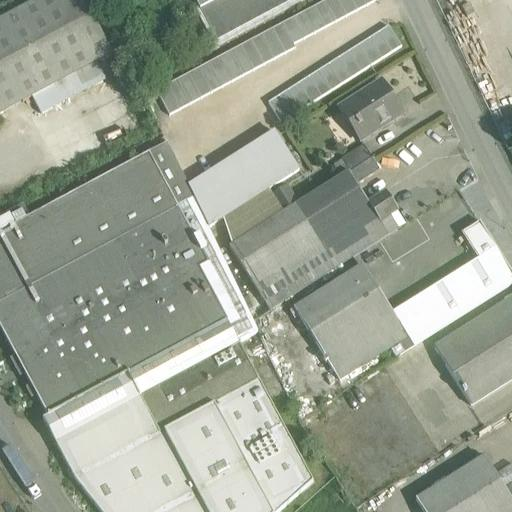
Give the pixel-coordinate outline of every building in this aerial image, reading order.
[(82,0),(43,0),(0,23),(0,116),(33,98),(97,64),(112,56),(82,0)] [(375,0),(329,0),(158,94),(171,117),(295,50),(293,48),(377,2),(375,0)] [(194,0),(218,44),(298,0),(194,0)] [(388,27),(267,105),(281,126),(402,49),(388,27)] [(33,98),(42,115),(107,81),(97,64),(33,98)] [(383,86),(341,111),(359,142),(401,116),(383,86)] [(122,94),(111,100),(128,135),(140,129),(122,94)] [(274,134),(189,188),(209,230),(299,172),(274,134)] [(258,334),(167,145),(142,159),(0,234),(0,328),(48,419),(43,421),(76,483),(98,511),(280,511),(313,483),(260,383),(239,344),(258,334)] [(365,146),(343,160),(351,173),(352,174),(373,160),(365,146)] [(373,160),(352,174),(351,173),(350,174),(358,187),(381,172),(373,160)] [(286,214),(230,250),(260,297),(325,256),(318,243),(371,209),(370,207),(358,187),(350,174),(297,207),(286,214)] [(288,194),(277,200),(286,214),(297,207),(288,194)] [(371,209),(318,243),(325,256),(260,297),(269,312),(398,231),(390,217),(396,213),(386,197),(370,207),(371,209)] [(22,212),(0,223),(0,234),(27,220),(22,212)] [(362,269),(295,311),(326,361),(324,362),(326,366),(329,364),(340,383),(407,341),(412,349),(511,286),(511,278),(480,227),(464,237),(480,262),(419,301),(423,308),(397,324),(362,269)] [(511,301),(435,351),(471,408),(511,381),(511,301)] [(257,344),(254,343),(252,344),(250,345),(248,347),(247,349),(247,350),(247,352),(248,354),(250,356),(251,357),(254,357),(256,357),(258,356),(260,354),(260,352),(261,350),(260,348),(260,347),(258,345),(257,344)] [(266,364),(264,364),(262,365),(261,366),(260,367),(259,369),(259,371),(259,373),(260,375),(262,377),(264,378),(266,378),(268,378),(270,377),(271,376),(272,374),(273,371),(273,369),(272,367),(270,365),(268,364),(266,364)] [(278,382),(277,381),(274,380),(272,381),(271,382),(269,383),(268,384),(267,388),(268,390),(269,391),(270,393),(271,394),(273,395),(275,395),(276,394),(278,394),(281,392),(281,389),(281,387),(281,385),(280,384),(279,382),(278,382)] [(511,511),(511,488),(506,493),(485,460),(417,503),(423,511),(511,511)]
